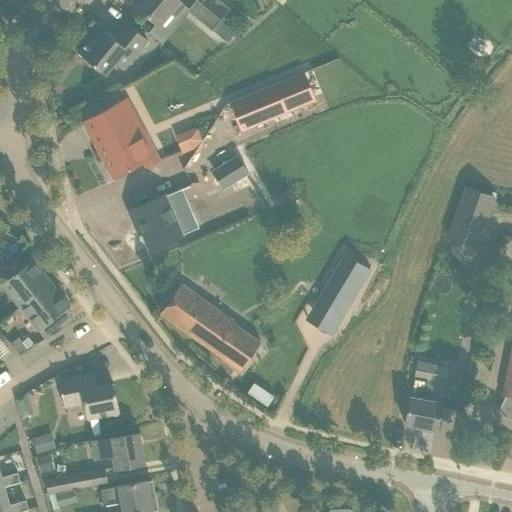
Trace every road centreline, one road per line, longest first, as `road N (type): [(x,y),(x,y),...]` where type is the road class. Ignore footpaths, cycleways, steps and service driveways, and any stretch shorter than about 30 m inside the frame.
road 1 (tertiary): [(450,481),(337,462),(232,426),(167,372),(125,321)]
road 2 (tertiary): [(125,321),(0,150)]
road 3 (tertiary): [(0,149),(20,51),(65,0)]
road 4 (residential): [(0,396),(125,321)]
